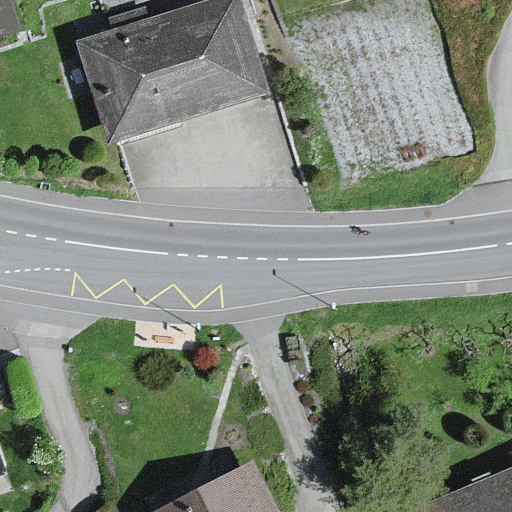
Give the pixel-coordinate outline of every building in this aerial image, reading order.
[(0,0),(0,31),(16,28),(10,0),(0,0)] [(241,0),(208,0),(81,43),(118,145),(278,98),(241,0)] [(0,494),(13,490),(0,448),(0,494)] [(281,511),(251,461),(156,511),(281,511)] [(511,511),(511,465),(401,511),(511,511)]
